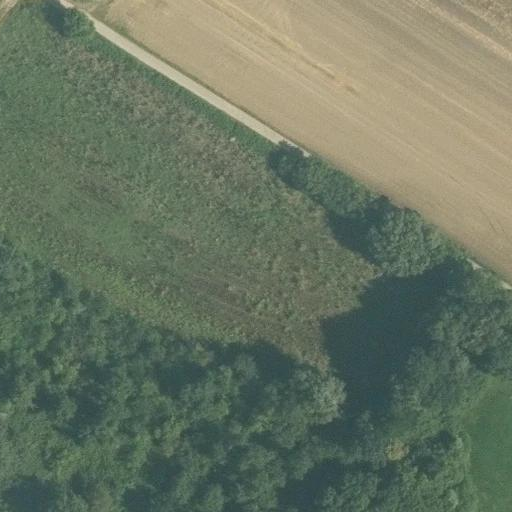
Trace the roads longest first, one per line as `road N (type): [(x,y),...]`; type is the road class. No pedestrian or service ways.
road 1 (track): [(511,300),(36,0)]
road 2 (track): [(460,314),(336,511)]
